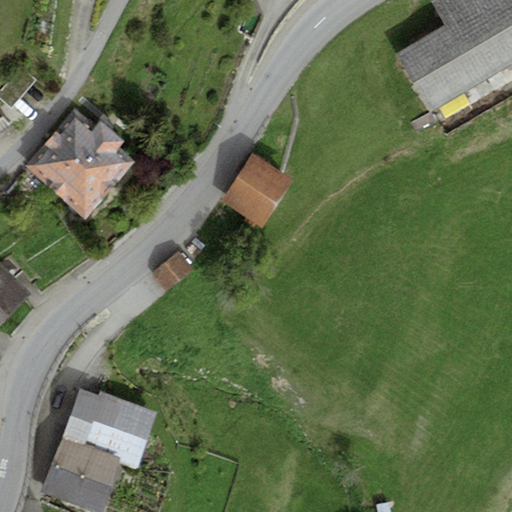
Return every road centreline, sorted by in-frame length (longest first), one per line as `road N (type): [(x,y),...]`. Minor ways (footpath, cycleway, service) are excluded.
road 1 (secondary): [(348,0),(304,43),(182,219),(53,332),(24,393),(0,504)]
road 2 (residential): [(120,0),(62,102),(0,169)]
